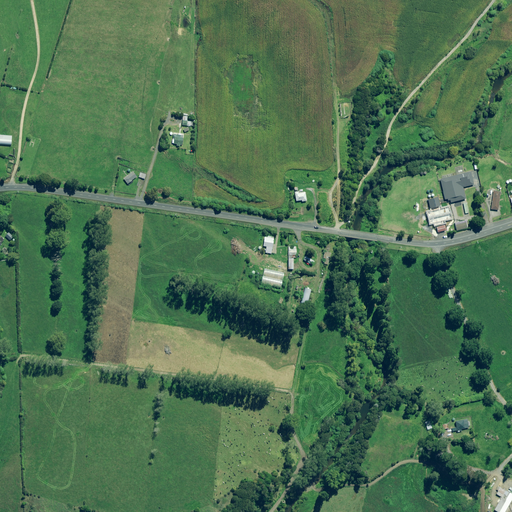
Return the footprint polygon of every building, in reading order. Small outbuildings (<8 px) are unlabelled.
[(181,118),(183,118),(182,125),(191,126),(192,122),(187,121),(187,117),(183,116),(183,117),(181,117),(181,118)] [(172,143),(173,144),(176,144),(176,146),(179,146),(180,144),(183,145),(184,136),(173,134),(173,137),(174,137),(174,140),(172,140),(172,143)] [(12,136),(0,135),(0,144),(12,145),(12,136)] [(137,176),(133,172),(124,179),(128,185),(132,182),(131,180),(137,176)] [(473,185),(470,172),(439,179),(444,200),(447,199),(447,201),(449,200),(450,203),(465,199),(462,187),(473,185)] [(500,192),(493,191),(491,209),(497,210),(500,192)] [(298,194),(298,192),(294,192),(295,201),(301,200),(301,202),(306,201),(304,192),(298,194)] [(440,206),(439,204),(438,197),(427,200),(429,209),(440,206)] [(439,204),(440,206),(443,222),(454,219),(449,201),(440,204),(439,204)] [(273,237),(268,236),(267,238),(265,237),(263,246),(266,247),(265,250),(264,250),(264,253),(270,254),(273,237)] [(324,263),(324,264),(327,265),(330,257),(331,253),(325,251),(322,258),(325,259),(324,261),(323,261),(322,261),(322,262),(322,263),(323,263),(324,263)] [(284,273),(264,269),(261,284),(281,288),(284,273)] [(311,290),(304,288),(301,303),(307,305),(311,290)] [(456,427),(451,428),(452,432),(456,431),(457,432),(461,431),(461,429),(468,428),(468,426),(470,426),(469,421),(467,422),(466,419),(455,422),(456,427)] [(498,511),(502,506),(507,508),(511,498),(511,488),(509,487),(508,489),(510,490),(510,491),(511,491),(510,493),(497,487),(496,489),(498,491),(496,494),(501,497),(500,498),(493,510),(496,511),(498,511)]
